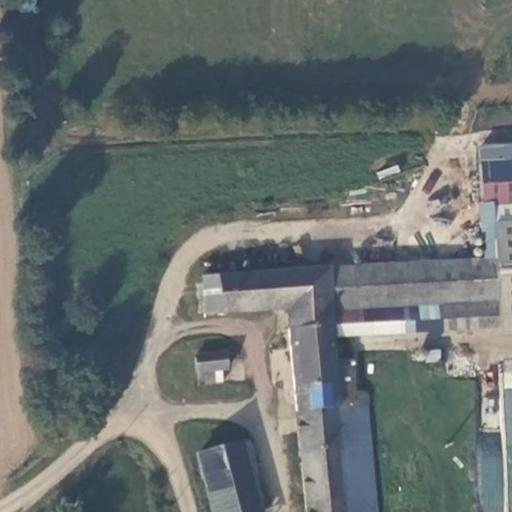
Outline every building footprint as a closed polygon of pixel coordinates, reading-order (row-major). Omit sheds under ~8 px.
[(484,222),(493,221),(511,220),(511,144),(480,146),(484,222)] [(511,220),(493,221),(495,259),(498,316),(511,314),(511,220)] [(495,259),(332,267),(334,326),(498,316),(495,259)] [(332,267),(216,274),(219,316),(284,311),(301,511),(378,511),(368,390),(354,392),(352,353),(336,355),(334,326),(332,267)] [(192,355),(194,374),(221,372),(227,372),(224,343),(196,347),(195,354),(192,355)] [(511,511),(511,359),(499,360),(499,433),(478,433),(478,511),(511,511)] [(221,372),(194,374),(195,388),(222,384),(221,372)] [(258,511),(239,443),(196,456),(212,511),(258,511)]
